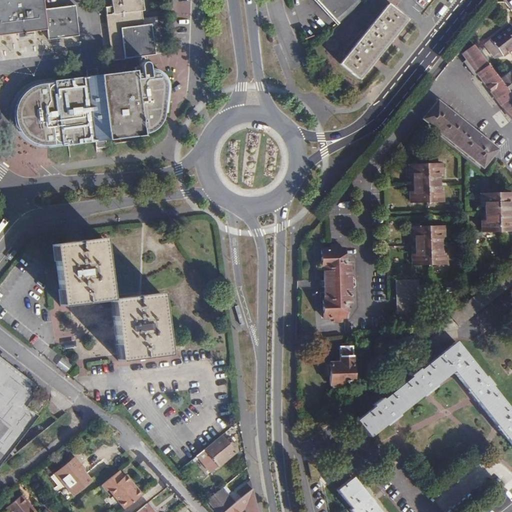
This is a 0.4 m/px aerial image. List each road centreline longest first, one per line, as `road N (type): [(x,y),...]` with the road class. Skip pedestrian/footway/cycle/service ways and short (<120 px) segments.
road 1 (secondary): [(288,511),(277,412),(283,192)]
road 2 (secondary): [(244,206),(262,248),(260,399),(274,511)]
road 3 (residential): [(200,511),(119,426),(0,335)]
road 4 (tertiary): [(18,219),(214,190)]
road 5 (tertiary): [(345,136),(364,125),(472,0)]
road 6 (tertiary): [(202,153),(177,168),(21,189)]
road 7 (residential): [(210,133),(196,85),(198,0)]
